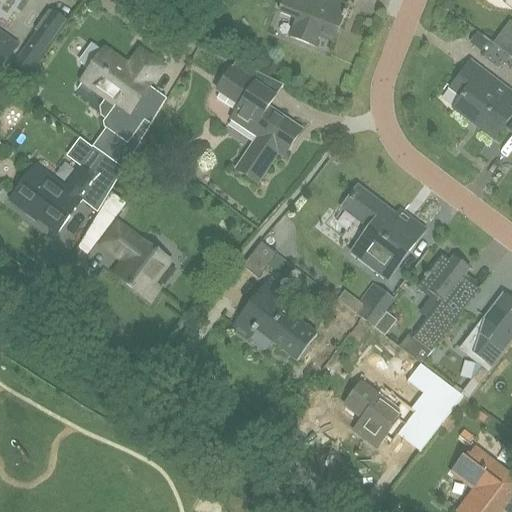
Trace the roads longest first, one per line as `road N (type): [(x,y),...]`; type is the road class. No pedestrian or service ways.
road 1 (residential): [(349,511),(69,299),(0,282)]
road 2 (residential): [(297,511),(0,283)]
road 3 (residential): [(511,236),(388,137),(380,94),(415,0)]
